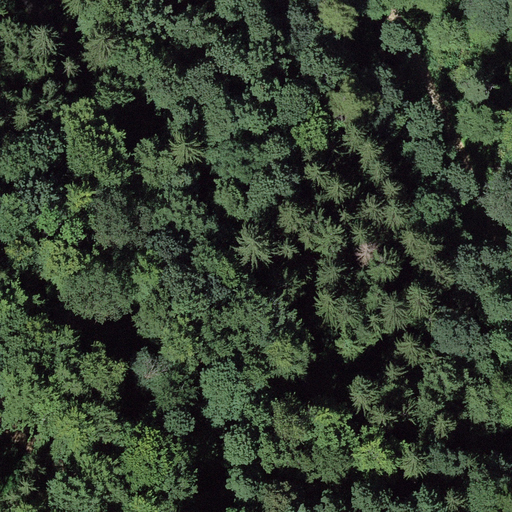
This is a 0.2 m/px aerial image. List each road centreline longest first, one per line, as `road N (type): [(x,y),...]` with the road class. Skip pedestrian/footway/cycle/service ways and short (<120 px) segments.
road 1 (track): [(31,0),(289,357),(421,511)]
road 2 (track): [(511,282),(426,96),(371,0)]
road 3 (track): [(135,511),(0,422)]
